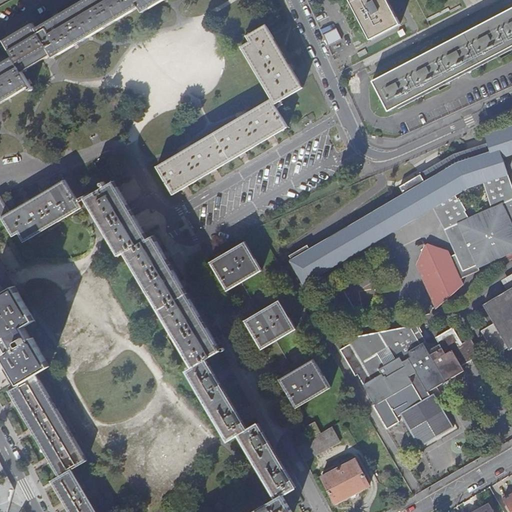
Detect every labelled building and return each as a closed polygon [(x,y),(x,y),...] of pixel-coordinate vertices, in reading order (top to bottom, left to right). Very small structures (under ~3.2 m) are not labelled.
[(0,103),(30,86),(23,72),(51,55),(54,58),(139,6),(142,12),(162,0),(84,0),(36,28),(32,23),(4,41),(13,57),(0,64),(0,103)] [(349,0),(371,40),(401,24),(387,0),(349,0)] [(511,8),(373,81),(389,111),(398,106),(399,108),(511,49),(511,8)] [(304,87),(266,24),(247,35),(251,41),(242,46),(272,99),(156,166),(172,195),(289,128),(276,104),(304,87)] [(335,27),(322,33),(327,44),(340,38),(335,27)] [(400,226),(432,207),(438,205),(451,228),(464,257),(453,262),(461,279),(480,270),(479,267),(511,252),(511,201),(510,197),(503,175),(508,173),(503,156),(511,152),(511,128),(486,137),(490,148),(457,158),(423,178),(421,175),(400,187),(406,196),(389,205),(400,226)] [(510,197),(511,201),(511,182),(508,173),(503,175),(510,197)] [(15,285),(0,294),(0,332),(4,339),(0,341),(0,343),(5,353),(2,355),(19,384),(9,391),(59,477),(52,481),(69,511),(292,511),(283,495),(296,487),(259,423),(248,429),(207,359),(223,350),(153,234),(148,237),(114,180),(84,198),(118,256),(123,253),(192,367),(187,370),(228,441),(239,434),(276,499),(253,511),(96,511),(71,470),(88,460),(37,374),(50,366),(33,337),(30,338),(24,327),(35,320),(15,285)] [(10,212),(2,217),(13,237),(19,233),(24,242),(81,208),(64,180),(10,212)] [(0,218),(2,217),(10,212),(0,195),(0,285),(11,280),(0,260),(0,218)] [(400,226),(389,205),(311,251),(308,245),(289,256),(292,262),(291,262),(303,282),(400,226)] [(438,205),(432,207),(446,231),(456,254),(451,257),(453,262),(464,257),(451,228),(438,205)] [(227,291),(261,270),(244,241),(210,262),(227,291)] [(463,284),(461,279),(453,262),(451,257),(448,251),(426,245),(417,266),(436,308),(463,284)] [(296,329),(279,299),(244,320),(261,349),(296,329)] [(454,428),(434,394),(430,396),(427,392),(464,370),(462,366),(480,355),(471,339),(462,344),(452,327),(435,338),(439,345),(427,351),(413,326),(347,339),(371,380),(364,385),(375,405),(412,384),(422,401),(400,414),(419,448),(454,428)] [(313,358),(279,379),(296,408),(331,387),(313,358)] [(321,432),(315,421),(307,425),(313,436),(321,432)] [(340,441),(332,426),(297,447),(305,461),(340,441)] [(370,485),(356,459),(322,477),(335,504),(370,485)] [(511,511),(511,496),(505,500),(504,499),(503,500),(509,511),(511,511)] [(472,511),(493,511),(488,503),(472,511)]
